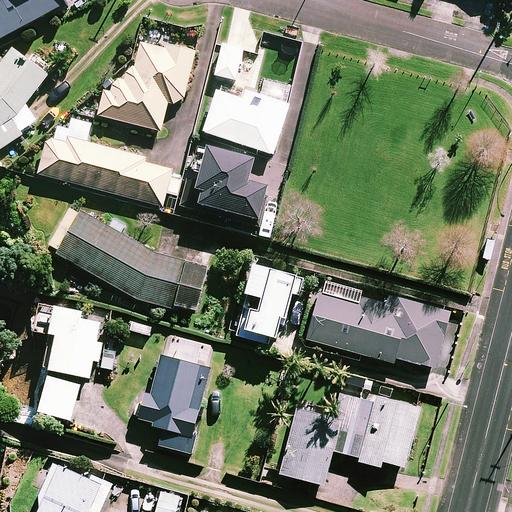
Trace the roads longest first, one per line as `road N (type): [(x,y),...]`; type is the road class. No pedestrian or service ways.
road 1 (residential): [(285,0),(511,63)]
road 2 (secondary): [(511,329),(466,511)]
